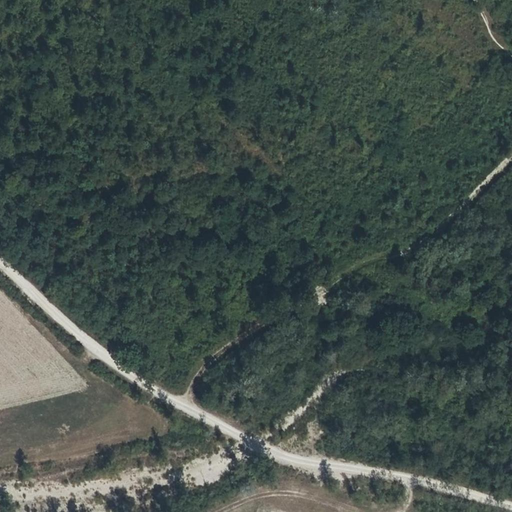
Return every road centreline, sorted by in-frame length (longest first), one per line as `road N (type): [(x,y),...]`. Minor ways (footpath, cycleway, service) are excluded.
road 1 (track): [(511,508),(411,479),(289,459),(248,441),(124,371),(0,263)]
road 2 (track): [(183,407),(197,372),(223,350),(367,262),(423,244),(511,155)]
